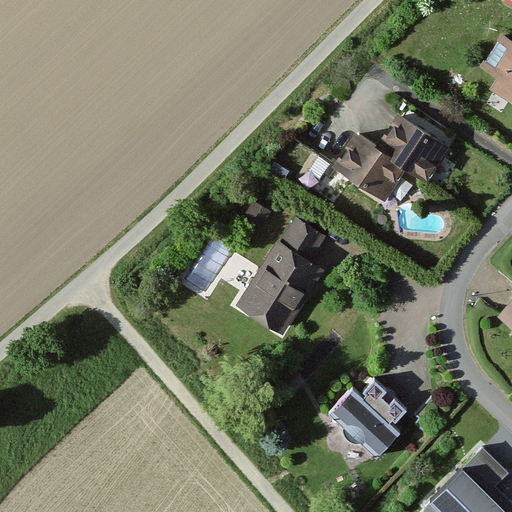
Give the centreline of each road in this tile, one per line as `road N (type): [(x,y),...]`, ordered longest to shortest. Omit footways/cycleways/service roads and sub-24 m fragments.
road 1 (track): [(0,353),(84,283),(371,0)]
road 2 (track): [(84,283),(278,511)]
road 3 (residential): [(511,215),(463,265),(444,320),(460,365),(511,421)]
